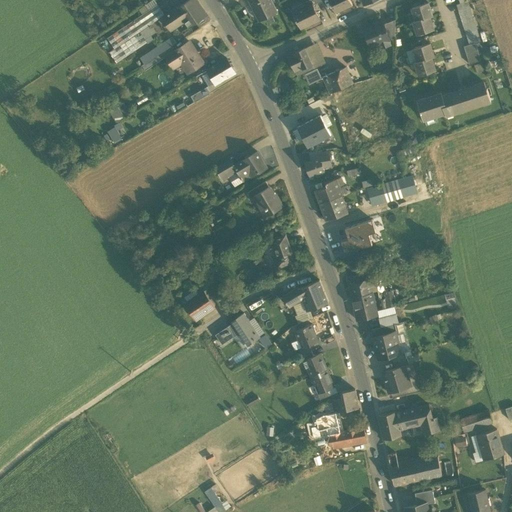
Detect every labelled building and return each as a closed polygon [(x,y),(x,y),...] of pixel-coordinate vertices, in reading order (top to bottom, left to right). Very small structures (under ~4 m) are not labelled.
[(151,0),(138,9),(142,14),(156,4),(153,0),(151,0)] [(163,0),(156,4),(160,10),(168,4),(164,0),(163,0)] [(197,0),(188,0),(177,7),(165,16),(164,15),(162,17),(170,29),(184,19),(185,21),(189,27),(207,14),(197,0)] [(248,0),(259,21),(277,12),(271,0),(248,0)] [(328,0),(334,11),(341,8),(341,9),(352,4),(349,0),(328,0)] [(456,4),(458,10),(469,7),(468,1),(456,4)] [(414,14),(416,20),(429,16),(430,16),(433,16),(428,3),(421,5),(421,4),(412,7),(412,8),(413,8),(415,14),(414,14)] [(108,52),(116,63),(146,42),(139,32),(150,25),(164,15),(163,14),(160,10),(156,4),(142,14),(106,38),(114,49),(108,52)] [(160,10),(163,14),(171,9),(168,4),(160,10)] [(297,21),(301,29),(309,25),(309,24),(320,19),(312,4),(293,13),(296,21),(297,21)] [(177,7),(164,15),(165,16),(177,7)] [(458,10),(460,16),(471,12),(469,7),(458,10)] [(460,16),(462,22),(473,18),(471,12),(460,16)] [(434,29),(430,16),(429,16),(416,20),(413,21),(413,22),(414,22),(416,28),(415,28),(418,35),(427,32),(426,31),(434,29)] [(165,32),(170,29),(162,17),(157,20),(165,32)] [(462,22),(464,27),(475,24),(473,18),(462,22)] [(171,30),(185,21),(184,19),(170,29),(171,30)] [(384,24),(389,40),(395,38),(395,20),(384,24)] [(377,45),(380,44),(388,40),(389,40),(384,24),(382,21),(379,22),(371,25),(364,28),(369,41),(368,43),(370,46),(373,47),(376,46),(377,45)] [(464,27),(465,33),(477,29),(475,24),(464,27)] [(139,32),(146,42),(150,39),(148,35),(154,31),(150,25),(139,32)] [(465,33),(467,39),(478,35),(477,29),(465,33)] [(467,39),(469,44),(475,43),(480,41),(478,35),(467,39)] [(167,41),(170,47),(172,45),(176,43),(172,38),(167,41)] [(170,47),(167,41),(139,59),(142,65),(158,55),(170,47)] [(180,61),(187,73),(203,63),(189,41),(175,50),(166,56),(166,57),(172,66),(180,61)] [(311,64),(314,69),(326,63),(317,43),(305,49),(310,61),(311,64)] [(463,46),(465,52),(477,48),(475,43),(469,44),(463,46)] [(416,55),(418,61),(431,57),(434,56),(430,44),(423,46),(423,45),(414,48),(414,49),(415,49),(417,55),(416,55)] [(170,47),(158,55),(161,60),(166,57),(166,56),(175,50),(172,45),(170,47)] [(296,54),(302,68),(303,68),(311,64),(310,61),(305,49),(304,48),(295,53),(296,54)] [(465,52),(467,58),(479,54),(477,48),(465,52)] [(295,71),(302,68),(296,54),(289,58),(295,71)] [(481,60),(479,54),(467,58),(469,64),(481,60)] [(145,71),(161,60),(158,55),(142,65),(141,65),(145,71)] [(435,70),(431,57),(418,61),(415,62),(415,63),(416,63),(418,68),(417,69),(419,75),(428,72),(435,70)] [(234,72),(227,58),(207,70),(209,72),(202,76),(209,87),(215,83),(216,83),(234,72)] [(295,71),(297,76),(314,69),(311,64),(303,68),(302,68),(295,71)] [(346,67),(335,72),(342,88),(353,83),(346,67)] [(305,74),(309,84),(323,78),(323,77),(326,76),(325,73),(320,76),(317,69),(305,74)] [(165,89),(172,83),(162,72),(156,77),(165,89)] [(331,94),(342,88),(335,72),(326,76),(323,77),(323,78),(331,94)] [(451,92),(442,95),(444,103),(442,103),(445,112),(446,115),(447,115),(447,114),(453,113),(459,111),(459,110),(466,108),(466,109),(484,103),(489,101),(490,101),(491,101),(487,88),(486,88),(483,81),(473,85),(473,86),(452,93),(451,92)] [(194,102),(210,93),(206,87),(190,96),(194,102)] [(434,116),(445,112),(442,103),(444,103),(442,95),(441,93),(426,98),(426,97),(417,100),(420,111),(421,110),(424,119),(425,119),(424,118),(434,115),(434,116)] [(117,122),(130,113),(122,101),(109,110),(117,122)] [(327,113),(321,116),(327,127),(332,124),(327,113)] [(321,116),(321,115),(309,121),(319,141),(331,135),(327,127),(321,116)] [(309,121),(297,127),(298,128),(304,139),(308,147),(319,141),(309,121)] [(112,142),(124,139),(121,125),(109,127),(112,142)] [(298,128),(292,131),(298,142),(304,139),(298,128)] [(413,146),(401,150),(403,155),(414,152),(413,146)] [(304,153),(308,162),(321,157),(321,153),(320,150),(304,153)] [(257,151),(242,160),(251,176),(267,168),(257,151)] [(322,157),(323,167),(331,166),(329,152),(321,153),(321,157),(322,157)] [(304,163),(309,175),(324,170),(323,167),(322,157),(321,157),(308,162),(304,163)] [(215,168),(222,180),(228,177),(237,171),(234,165),(230,159),(215,168)] [(243,181),(251,176),(242,160),(234,165),(237,171),(243,181)] [(345,164),(347,170),(357,168),(355,161),(345,164)] [(360,174),(359,168),(357,168),(347,170),(348,176),(360,174)] [(234,186),(243,181),(237,171),(228,177),(234,186)] [(378,186),(383,203),(417,193),(412,175),(378,186)] [(342,195),(339,188),(336,179),(325,182),(326,186),(315,190),(320,203),(342,195)] [(266,182),(256,187),(259,193),(269,187),(266,182)] [(347,185),(339,188),(342,195),(349,192),(350,192),(347,185)] [(253,197),(259,193),(256,187),(246,193),(250,199),(253,197)] [(253,197),(265,216),(283,206),(277,196),(275,197),(269,187),(259,193),(253,197)] [(348,212),(342,195),(320,203),(319,203),(326,220),(348,212)] [(346,228),(349,239),(353,237),(356,248),(372,243),(369,233),(376,231),(372,220),(346,228)] [(275,258),(278,268),(296,261),(286,235),(273,240),(279,257),(275,258)] [(345,252),(356,248),(353,237),(349,239),(341,241),(345,252)] [(192,276),(196,283),(201,279),(196,272),(192,276)] [(347,278),(352,297),(372,292),(370,281),(360,284),(358,275),(347,278)] [(196,283),(202,291),(207,288),(201,279),(196,283)] [(302,299),(307,311),(328,302),(319,280),(299,288),(298,289),(302,299)] [(282,296),(289,307),(293,305),(302,299),(298,289),(299,288),(298,286),(282,296)] [(373,292),(372,292),(352,297),(357,320),(378,315),(373,292)] [(189,302),(199,317),(213,307),(203,293),(189,302)] [(302,299),(293,305),(298,315),(307,311),(302,299)] [(196,319),(199,317),(189,302),(186,304),(196,319)] [(244,313),(232,321),(234,323),(243,336),(248,344),(260,336),(259,335),(255,329),(250,322),(244,313)] [(379,318),(381,327),(395,323),(398,322),(396,314),(379,318)] [(255,318),(250,322),(255,329),(260,326),(255,318)] [(234,323),(227,327),(234,337),(237,335),(243,336),(234,323)] [(397,332),(395,323),(381,327),(372,329),(374,337),(395,331),(395,333),(397,332)] [(300,339),(304,347),(308,345),(317,341),(311,324),(295,330),(299,340),(300,339)] [(260,326),(255,329),(259,335),(264,332),(260,326)] [(222,345),(234,337),(227,327),(215,335),(222,345)] [(374,337),(379,358),(391,355),(400,353),(398,343),(396,344),(394,333),(395,333),(395,331),(374,337)] [(298,349),(300,355),(311,351),(308,345),(304,347),(298,349)] [(313,356),(311,351),(300,355),(303,361),(306,359),(313,356)] [(391,355),(393,362),(407,357),(405,351),(400,353),(391,355)] [(307,368),(311,377),(327,370),(320,353),(313,356),(306,359),(309,367),(307,368)] [(409,364),(407,357),(393,362),(395,368),(404,365),(405,365),(409,364)] [(384,375),(389,393),(411,386),(405,365),(404,365),(395,368),(386,370),(387,374),(384,375)] [(334,387),(327,370),(311,377),(314,385),(317,384),(320,392),(327,389),(334,387)] [(316,394),(319,399),(329,395),(327,389),(320,392),(316,394)] [(334,410),(334,412),(336,411),(337,411),(359,406),(355,389),(341,391),(342,398),(332,399),(333,404),(329,405),(329,412),(334,410)] [(422,425),(423,433),(440,430),(437,417),(432,418),(429,405),(396,412),(400,430),(422,425)] [(460,419),(464,431),(493,422),(489,410),(460,419)] [(318,430),(319,430),(326,429),(327,435),(335,433),(340,432),(336,411),(334,412),(321,415),(315,418),(317,425),(318,430)] [(378,415),(384,439),(402,435),(400,430),(396,412),(378,415)] [(305,421),(308,432),(318,430),(319,430),(317,419),(305,421)] [(318,430),(317,425),(310,427),(312,438),(320,436),(318,430)] [(335,433),(338,446),(345,445),(364,440),(367,440),(364,427),(340,432),(335,433)] [(478,434),(484,459),(504,454),(497,429),(478,434)] [(484,459),(478,434),(471,436),(475,453),(473,453),(475,461),(484,459)] [(465,436),(455,438),(456,447),(467,446),(465,436)] [(311,457),(315,468),(328,464),(323,452),(311,457)] [(387,454),(390,468),(399,466),(396,452),(387,454)] [(439,457),(399,466),(390,468),(392,477),(394,485),(395,485),(443,475),(439,457)] [(220,511),(231,506),(228,500),(222,504),(213,486),(206,490),(218,511),(220,511)] [(415,493),(417,505),(427,503),(427,504),(435,502),(432,490),(415,493)] [(468,495),(472,511),(490,511),(486,490),(468,495)] [(431,511),(431,510),(428,511),(427,504),(427,503),(417,505),(405,507),(406,511),(431,511)]
